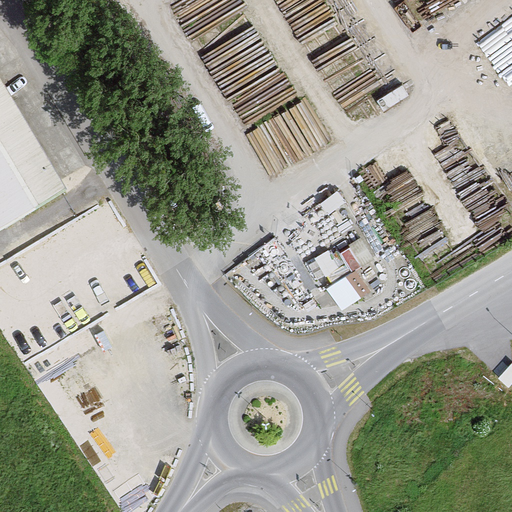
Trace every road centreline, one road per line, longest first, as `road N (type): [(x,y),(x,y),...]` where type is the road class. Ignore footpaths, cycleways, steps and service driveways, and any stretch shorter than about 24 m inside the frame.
road 1 (unclassified): [(239,371),(13,0)]
road 2 (unclassified): [(310,388),(511,270)]
